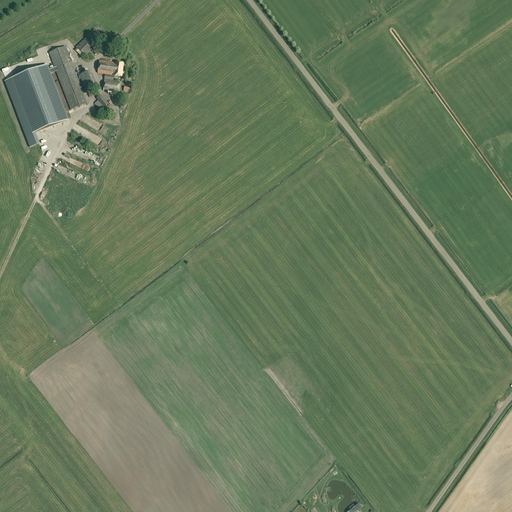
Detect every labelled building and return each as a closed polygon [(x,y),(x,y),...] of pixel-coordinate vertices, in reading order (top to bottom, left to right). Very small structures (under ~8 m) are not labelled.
[(85,56),(104,38),(95,29),(76,48),(85,56)] [(56,71),(71,110),(87,104),(66,47),(49,53),(55,68),(56,71)] [(122,77),(124,64),(116,63),(116,64),(100,61),(98,74),(114,76),(122,77)] [(50,74),(56,71),(55,68),(48,70),(47,65),(14,78),(35,133),(68,120),(50,74)] [(94,77),(92,72),(90,73),(89,69),(86,70),(87,73),(89,73),(91,78),(94,77)] [(79,74),(86,88),(91,86),(84,72),(79,74)] [(118,93),(120,82),(105,80),(104,91),(118,93)] [(96,98),(98,101),(94,104),(101,113),(105,110),(110,107),(100,95),(96,98)] [(88,184),(91,177),(76,171),(62,165),(61,168),(66,170),(65,171),(69,173),(68,175),(88,184)]
